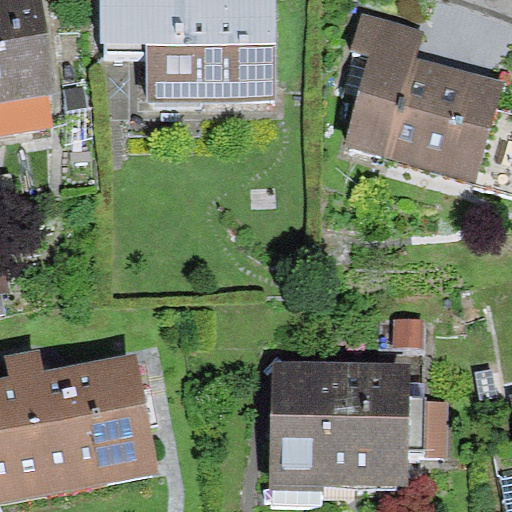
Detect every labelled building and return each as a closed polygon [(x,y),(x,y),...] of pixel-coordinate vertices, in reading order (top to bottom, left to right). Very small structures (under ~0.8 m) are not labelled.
[(0,0),(0,97),(46,90),(32,0),(0,0)] [(271,0),(98,0),(99,49),(144,48),(145,90),(274,87),(271,0)] [(414,23),(355,7),(345,44),(363,49),(339,141),(384,153),(388,138),(466,159),(461,180),(511,193),(511,104),(490,99),(496,78),(406,54),(414,23)] [(416,340),(416,309),(367,308),(366,340),(416,340)] [(0,379),(0,497),(151,470),(130,356),(39,372),(37,357),(4,363),(7,378),(0,379)] [(273,369),(273,495),(317,495),(317,468),(398,468),(398,447),(438,447),(438,393),(402,393),(402,370),(273,369)]
